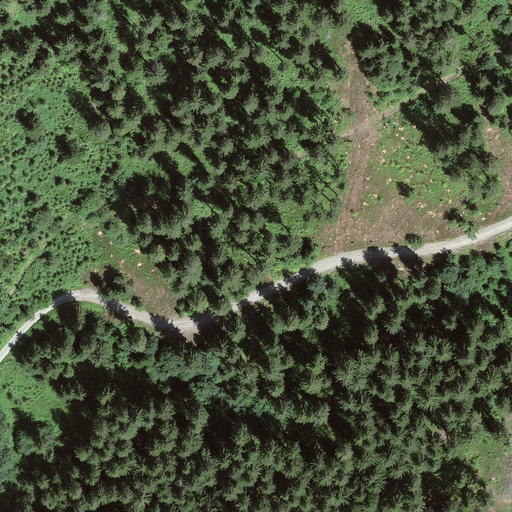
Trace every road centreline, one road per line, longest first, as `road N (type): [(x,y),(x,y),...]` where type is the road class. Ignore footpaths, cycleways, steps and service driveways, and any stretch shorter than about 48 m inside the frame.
road 1 (track): [(0,316),(68,223),(89,212),(309,169),(511,34)]
road 2 (track): [(0,359),(39,314),(73,294),(144,320),(194,324),(324,265),(435,249),(511,221)]
